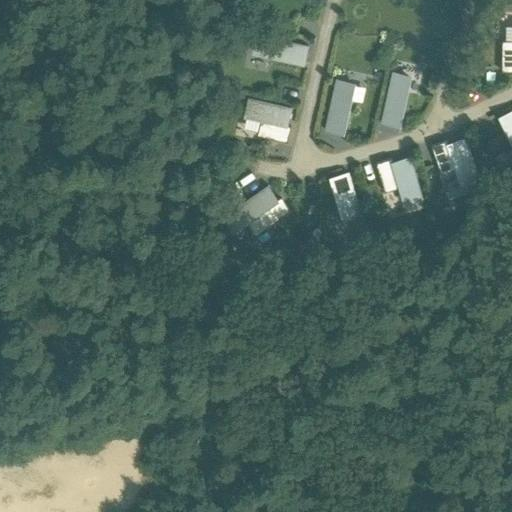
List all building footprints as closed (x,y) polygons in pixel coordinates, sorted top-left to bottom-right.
[(259,34),(255,53),(266,55),(279,58),(291,61),(304,64),(304,63),(308,45),(296,42),(283,39),(270,36),(259,34)] [(502,56),(502,71),(511,71),(511,40),(502,40),(502,56)] [(384,110),(381,123),(399,126),(402,115),(404,104),(407,93),(405,92),(408,75),(393,71),(392,71),(390,84),(387,97),(384,110)] [(487,72),(486,81),(495,81),(495,73),(487,72)] [(328,117),(325,130),(343,134),(344,132),(346,122),(348,111),(350,101),(354,82),(336,78),(334,91),(331,104),(328,117)] [(251,98),(247,116),(249,116),(251,117),(253,117),(255,118),(257,118),(259,119),(261,119),(258,135),(268,138),(272,139),(287,142),(291,126),(287,125),(292,107),(279,104),(266,101),(263,100),(261,100),(258,99),(256,99),(254,98),(251,98)] [(511,110),(500,117),(505,127),(510,138),(511,141),(511,110)] [(447,137),(432,142),(441,171),(456,166),(461,180),(478,175),(465,136),(448,141),(447,137)] [(248,140),(245,148),(253,151),(256,142),(248,140)] [(399,186),(403,200),(421,195),(410,156),(392,160),(391,157),(376,161),(384,190),(399,186)] [(349,172),(331,177),(335,190),(339,203),(342,215),(346,228),(364,223),(360,210),(356,197),(353,185),(349,172)] [(267,186),(224,216),(234,231),(246,222),(255,235),(256,236),(290,212),(281,198),(278,201),(267,186)]
